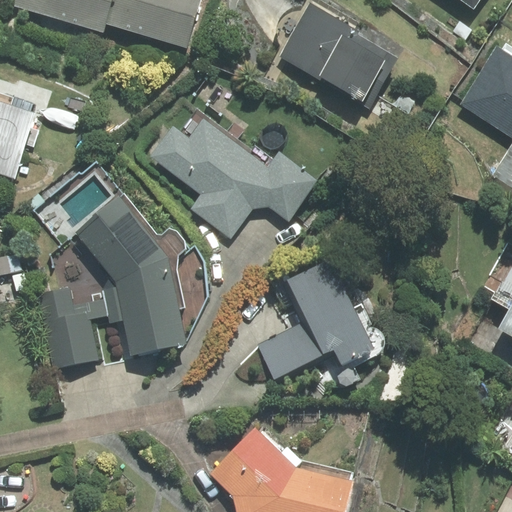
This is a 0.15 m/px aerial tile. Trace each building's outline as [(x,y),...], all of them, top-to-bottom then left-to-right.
[(183,56),(200,0),(12,0),(9,10),(99,39),(102,30),(183,56)] [(453,0),(473,12),(481,0),(453,0)] [(352,43),(355,38),(306,11),(278,62),(360,108),(381,70),(389,74),(394,66),(352,43)] [(511,191),(511,69),(491,55),(457,108),(511,142),(511,145),(491,178),(511,191)] [(0,179),(13,184),(35,124),(3,113),(8,102),(0,98),(0,179)] [(169,134),(147,164),(198,202),(189,214),(230,243),(251,214),(266,213),(285,227),(313,189),(276,162),(266,176),(199,128),(185,146),(169,134)] [(66,294),(38,299),(52,371),(97,363),(89,323),(105,320),(107,329),(121,326),(128,362),(182,352),(165,267),(113,208),(74,242),(113,287),(114,292),(100,295),(102,305),(70,311),(66,294)] [(0,258),(0,278),(21,278),(20,258),(0,258)] [(328,266),(280,289),(298,328),(254,348),(271,385),(329,358),(336,374),(371,358),(328,266)] [(511,348),(511,295),(489,335),(511,348)] [(252,433),(207,476),(229,499),(231,511),(339,511),(346,487),(291,472),(252,433)]
